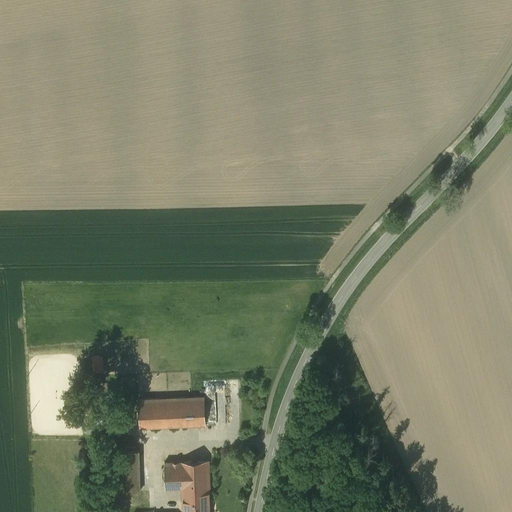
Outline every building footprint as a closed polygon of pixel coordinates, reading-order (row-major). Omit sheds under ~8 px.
[(108,405),(108,423),(128,423),(128,404),(126,404),(125,384),(115,385),(116,404),(108,405)] [(205,396),(139,399),(140,427),(206,424),(205,396)] [(196,495),(209,494),(208,460),(165,462),(166,488),(183,488),(183,493),(196,493),(196,495)] [(134,462),(114,463),(115,492),(135,491),(134,462)] [(196,493),(183,493),(183,511),(209,511),(209,494),(196,495),(196,493)]
